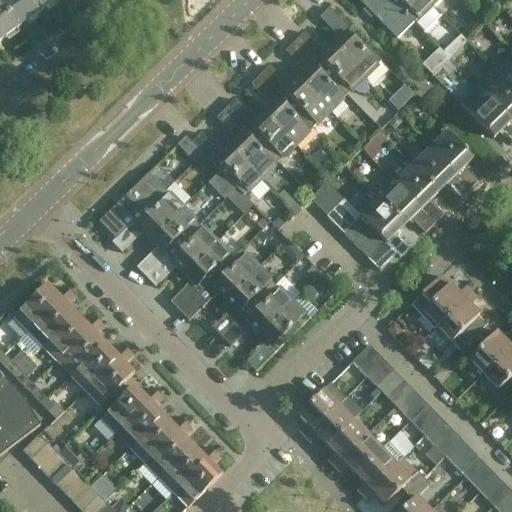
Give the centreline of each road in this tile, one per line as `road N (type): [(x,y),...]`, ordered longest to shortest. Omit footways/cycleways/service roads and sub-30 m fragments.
road 1 (tertiary): [(34,211),(250,0)]
road 2 (residential): [(244,416),(63,240)]
road 3 (residential): [(244,416),(352,313)]
road 4 (residential): [(0,81),(75,26),(96,0)]
